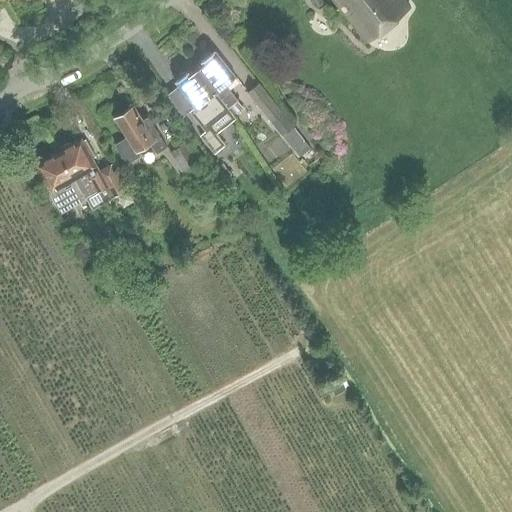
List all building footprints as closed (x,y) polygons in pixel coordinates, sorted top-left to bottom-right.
[(332,0),(367,42),(409,9),(402,0),(332,0)] [(213,50),(193,66),(228,108),(234,116),(242,109),(223,85),(234,77),(213,50)] [(225,146),(213,131),(234,116),(193,66),(174,81),(195,107),(189,111),(204,130),(199,134),(214,153),(225,146)] [(247,93),(271,123),(299,158),(310,149),(258,85),(247,93)] [(114,119),(125,139),(113,146),(125,166),(138,158),(135,154),(149,146),(155,156),(165,150),(147,119),(141,122),(133,108),(114,119)] [(239,134),(221,149),(228,156),(245,142),(239,134)] [(61,151),(60,152),(75,180),(85,199),(107,187),(113,198),(126,191),(112,166),(100,173),(82,140),(71,146),(68,144),(62,148),(61,151)] [(200,166),(186,143),(171,153),(186,175),(200,166)] [(85,199),(75,180),(60,152),(36,164),(62,211),(72,206),(85,199)] [(136,281),(123,261),(109,270),(123,290),(136,281)] [(142,266),(138,269),(139,274),(142,277),(147,277),(150,273),(149,269),(146,266),(142,266)]
